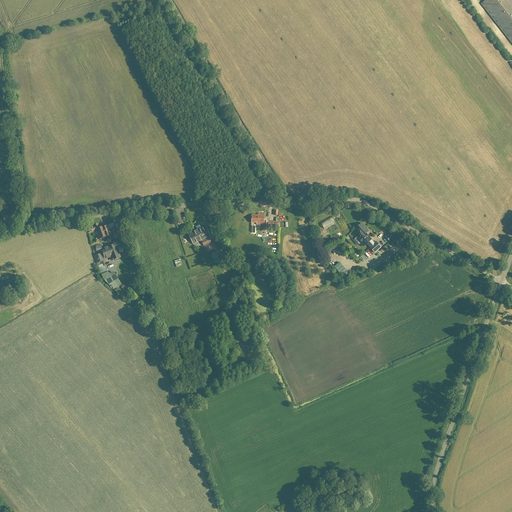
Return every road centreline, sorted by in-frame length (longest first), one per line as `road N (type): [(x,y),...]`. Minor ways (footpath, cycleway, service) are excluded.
road 1 (unclassified): [(496,278),(357,200),(214,199),(51,220),(0,236)]
road 2 (unclassified): [(433,511),(432,480),(496,278)]
